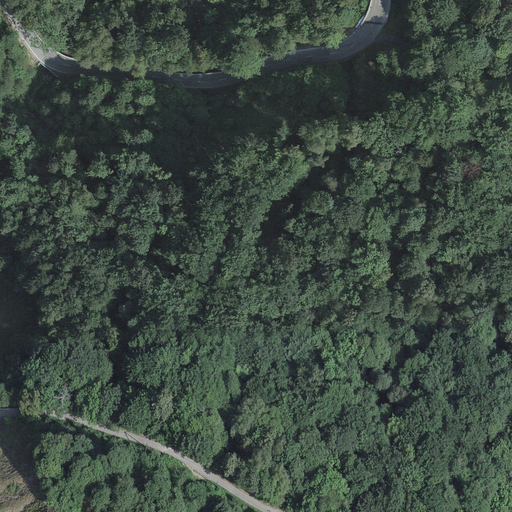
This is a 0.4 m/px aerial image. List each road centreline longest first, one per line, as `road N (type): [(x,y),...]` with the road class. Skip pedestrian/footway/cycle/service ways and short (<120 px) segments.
road 1 (tertiary): [(4,0),(54,60),(179,81),(336,51),(367,36),(380,0)]
road 2 (unclassified): [(0,418),(38,416),(130,438),(268,511)]
road 3 (track): [(511,82),(486,94),(418,48),(367,36)]
